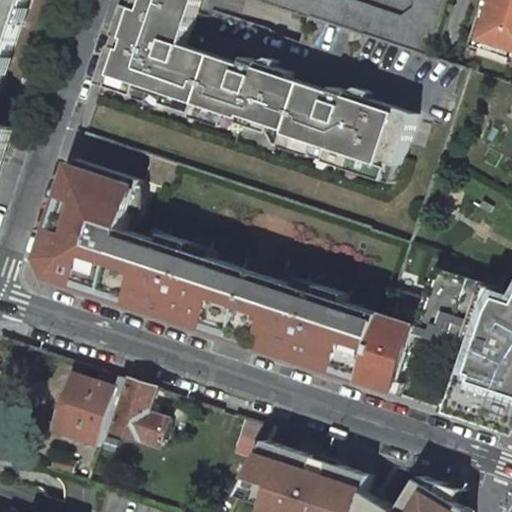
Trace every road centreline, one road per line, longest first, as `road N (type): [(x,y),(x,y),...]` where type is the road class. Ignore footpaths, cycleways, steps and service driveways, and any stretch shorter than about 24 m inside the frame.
road 1 (residential): [(0,300),(511,466)]
road 2 (residential): [(0,276),(91,0)]
